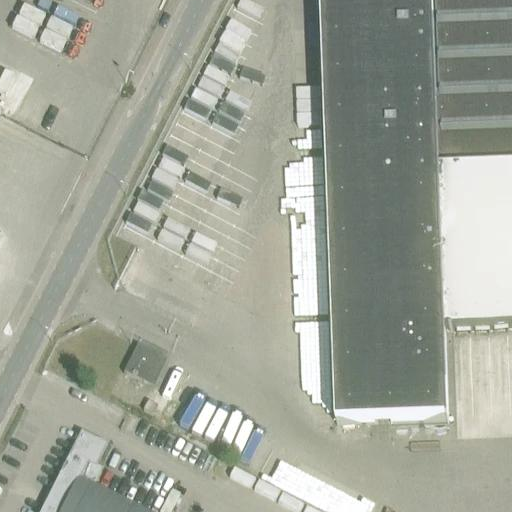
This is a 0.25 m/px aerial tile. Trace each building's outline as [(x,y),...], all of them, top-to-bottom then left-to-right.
[(45,0),(45,34),(68,34),(69,20),(56,20),(56,0),(45,0)] [(83,17),(88,7),(73,0),(65,0),(62,7),(83,17)] [(511,0),(321,0),(337,426),(449,422),(446,333),(511,330),(511,0)] [(145,385),(154,389),(167,361),(137,347),(129,363),(124,375),(145,385)] [(152,417),(157,408),(148,403),(143,412),(152,417)] [(80,434),(41,511),(142,511),(98,490),(93,487),(101,472),(95,469),(106,447),(80,434)]
